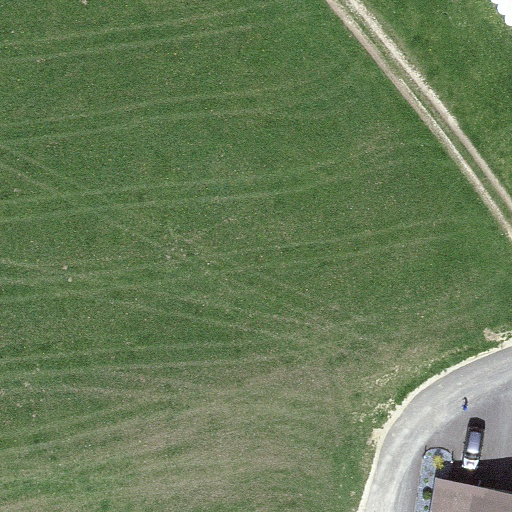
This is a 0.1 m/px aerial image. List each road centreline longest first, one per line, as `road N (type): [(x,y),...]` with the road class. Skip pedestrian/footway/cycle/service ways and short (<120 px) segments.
road 1 (track): [(0,475),(291,386),(511,336)]
road 2 (track): [(511,219),(341,0)]
